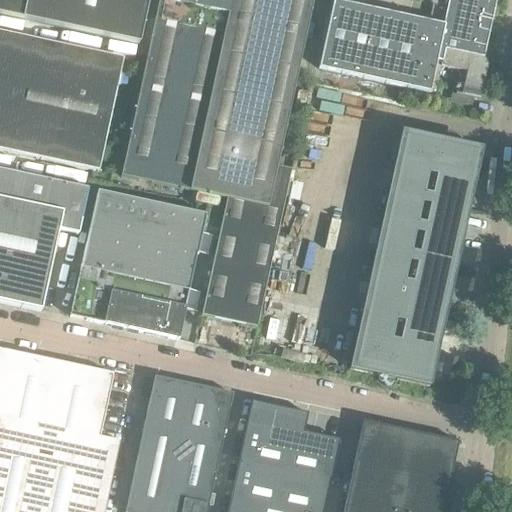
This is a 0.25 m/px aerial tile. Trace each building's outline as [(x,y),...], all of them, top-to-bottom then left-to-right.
[(0,0),(0,17),(138,47),(148,0),(0,0)] [(276,168),(312,0),(159,0),(121,177),(226,200),(201,317),(256,329),(291,171),(276,168)] [(428,0),(429,1),(432,6),(440,8),(437,19),(424,16),(422,22),(356,7),(357,2),(348,0),(333,0),(319,70),(429,94),(436,90),(441,68),(461,72),(456,94),(480,99),(487,67),(483,60),(496,0),(494,0),(428,0)] [(123,61),(0,33),(0,151),(98,173),(123,61)] [(316,81),(308,121),(347,129),(368,134),(376,94),(316,81)] [(308,121),(299,160),(338,168),(347,129),(308,121)] [(430,388),(448,304),(482,152),(401,134),(349,370),(430,388)] [(299,160),(291,199),(330,207),(338,168),(299,160)] [(58,231),(77,236),(87,190),(0,171),(0,303),(40,312),(58,231)] [(197,256),(197,255),(206,216),(97,193),(70,318),(178,341),(185,312),(188,292),(196,256),(197,256)] [(291,199),(282,238),(321,246),(330,207),(291,199)] [(282,238),(274,277),(303,283),(313,285),(321,246),(282,238)] [(303,283),(274,277),(257,355),(286,361),(303,283)] [(313,285),(303,283),(286,361),(315,368),(332,290),(313,285)] [(0,511),(104,511),(108,495),(119,443),(100,439),(113,376),(107,374),(79,368),(62,364),(42,360),(0,351),(0,511)] [(154,378),(154,379),(125,511),(207,511),(232,395),(154,378)] [(307,415),(274,408),(252,403),(228,511),(323,511),(338,442),(303,434),(307,415)] [(449,485),(450,482),(458,444),(363,423),(343,511),(443,511),(446,502),(449,502),(453,486),(449,485)]
